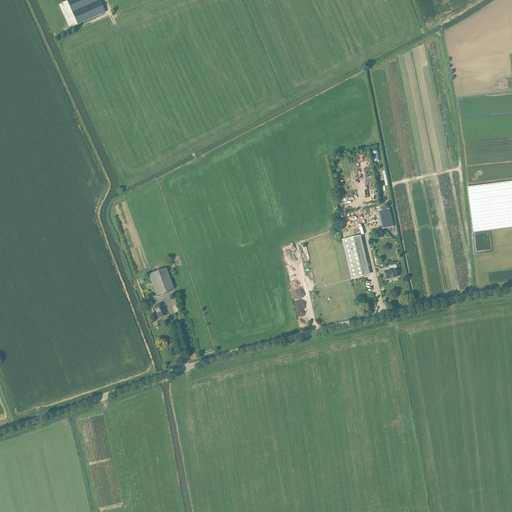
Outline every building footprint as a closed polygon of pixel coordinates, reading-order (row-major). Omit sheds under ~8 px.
[(67,0),(67,1),(78,25),(105,12),(99,0),(67,0)] [(511,181),(467,187),(473,232),(511,226),(511,181)] [(357,236),(342,240),(351,279),(366,276),(357,236)] [(386,271),(385,271),(385,275),(385,276),(385,278),(386,278),(386,279),(398,276),(396,269),(397,268),(396,266),(395,265),(390,266),(389,267),(386,268),(386,271)] [(149,274),(156,295),(174,289),(166,268),(149,274)] [(166,315),(162,304),(154,307),(158,318),(166,315)]
